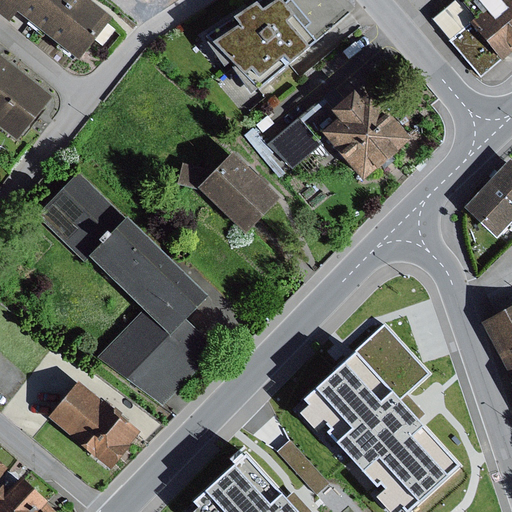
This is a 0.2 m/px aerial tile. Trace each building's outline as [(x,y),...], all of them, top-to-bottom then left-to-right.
[(18,12),(80,61),(114,18),(90,0),(0,0),(0,15),(10,23),(18,12)] [(282,0),(260,0),(204,37),(225,67),(229,64),(253,94),(318,41),(282,0)] [(481,78),(511,52),(511,0),(463,0),(461,2),(459,0),(454,0),(431,19),(481,78)] [(0,125),(17,139),(52,97),(0,55),(0,125)] [(329,141),(363,182),(413,139),(371,90),(362,98),(355,91),(344,100),(334,89),(269,145),(292,172),(329,141)] [(178,184),(199,189),(246,235),(281,199),(233,152),(214,171),(182,164),(178,184)] [(464,209),(497,239),(511,223),(511,160),(510,159),(464,209)] [(187,319),(209,296),(128,217),(126,218),(80,173),(36,213),(84,262),(90,257),(145,311),(96,358),(164,405),(218,350),(187,319)] [(511,307),(482,324),(511,379),(511,381),(511,382),(511,384),(511,307)] [(297,511),(245,454),(182,511),(183,511),(438,511),(478,476),(424,417),(418,423),(358,357),(298,412),(355,474),(313,511),(297,511)] [(79,381),(48,418),(111,470),(142,433),(79,381)] [(0,511),(57,511),(47,503),(48,501),(22,477),(21,478),(14,472),(0,487),(0,511)]
